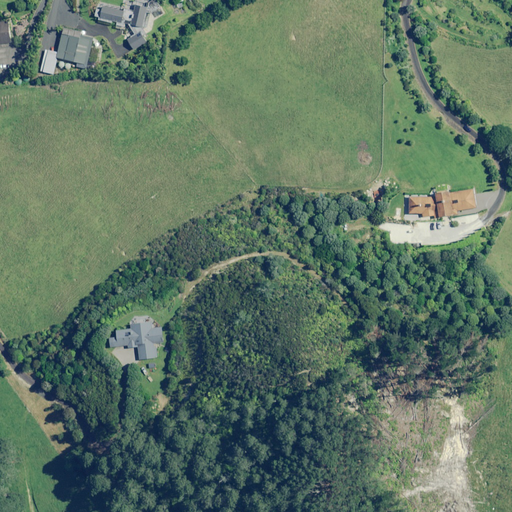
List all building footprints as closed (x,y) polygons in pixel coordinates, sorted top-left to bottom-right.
[(147,8),(136,6),(132,26),(147,29),(148,22),(144,22),(147,8)] [(124,12),(103,7),(102,11),(97,9),(95,17),(99,18),(99,20),(117,24),(116,28),(124,30),(126,20),(123,19),(124,12)] [(164,14),(160,8),(155,11),(158,17),(164,14)] [(0,44),(11,43),(9,22),(0,22),(0,44)] [(146,43),(140,33),(128,40),(134,50),(146,43)] [(82,38),(61,34),(57,52),(45,50),(41,72),(54,74),(57,58),(77,63),(76,67),(87,69),(93,38),(83,36),(82,38)] [(476,208),(473,189),(408,199),(410,214),(422,212),(423,217),(435,215),(435,218),(458,215),(457,211),(476,208)] [(152,329),(151,322),(131,324),(131,329),(116,331),(117,337),(110,338),(110,347),(128,346),(129,348),(138,347),(140,360),(158,358),(156,344),(164,343),(162,328),(152,329)]
